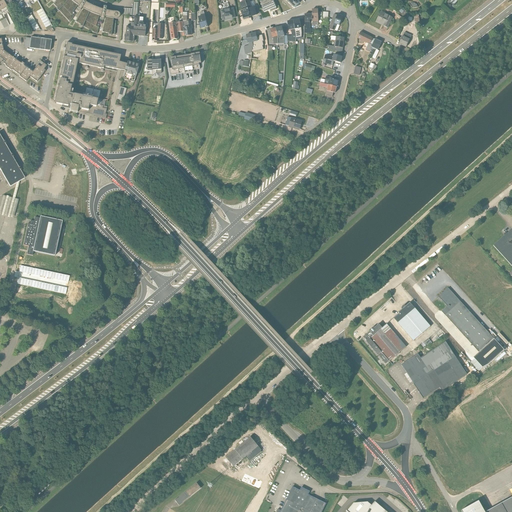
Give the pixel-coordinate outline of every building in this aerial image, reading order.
[(3,0),(0,0),(0,14),(8,10),(7,7),(3,0)] [(34,3),(36,1),(35,0),(15,0),(16,2),(20,8),(26,5),(28,8),(32,6),(30,2),(33,1),(34,3)] [(111,34),(114,35),(116,21),(113,21),(113,19),(116,19),(118,18),(119,17),(119,15),(119,14),(118,13),(117,12),(105,10),(106,8),(106,7),(103,7),(102,10),(90,5),(85,2),(86,0),(82,0),(81,0),(46,0),(48,3),(50,0),(57,0),(53,4),(57,8),(56,9),(58,11),(59,10),(70,22),(73,17),(71,14),(77,6),(78,6),(77,9),(78,9),(80,11),(81,8),(83,9),(81,13),(80,13),(75,22),(80,25),(79,26),(82,27),(83,27),(82,27),(83,26),(97,34),(98,28),(96,26),(99,16),(100,16),(99,19),(103,20),(104,17),(105,18),(104,22),(102,32),(108,34),(108,35),(111,35),(111,34)] [(249,0),(247,0),(248,3),(246,4),(250,17),(256,15),(255,11),(256,11),(255,7),(252,7),(249,0)] [(272,0),(264,0),(260,2),(262,7),(264,13),(270,10),(270,12),(276,9),(276,8),(273,1),(272,0)] [(240,11),(243,20),(249,18),(249,17),(250,17),(245,1),(239,3),(242,10),(240,11)] [(123,9),(123,15),(137,16),(138,3),(132,2),(132,9),(123,9)] [(221,10),(223,20),(235,18),(233,8),(221,10)] [(39,11),(44,28),(50,26),(44,9),(39,11)] [(203,11),(200,12),(201,16),(198,17),(199,22),(198,23),(199,26),(202,28),(208,27),(203,11)] [(385,13),(381,11),(376,22),(387,28),(392,18),(385,14),(385,13)] [(191,14),(191,18),(190,18),(190,21),(187,22),(187,13),(183,12),(184,32),(184,37),(192,35),(191,29),(192,29),(191,21),(195,20),(195,14),(191,14)] [(337,31),(343,17),(337,15),(334,14),(332,19),(332,20),(329,28),(334,30),(337,31)] [(32,15),(27,18),(34,31),(39,28),(32,15)] [(124,41),(133,42),(134,36),(144,37),(145,28),(143,28),(143,23),(142,23),(142,18),(129,17),(129,23),(130,23),(130,27),(126,26),(125,35),(124,35),(124,41)] [(287,42),(292,42),(292,45),(295,45),(296,38),(296,35),(293,21),(287,22),(289,30),(291,30),(291,33),(292,33),(291,33),(291,36),(287,36),(287,42)] [(170,30),(171,40),(178,39),(176,23),(169,23),(170,29),(170,30)] [(152,29),(151,41),(156,41),(157,39),(162,39),(163,25),(157,24),(157,30),(152,29)] [(284,46),(284,43),(287,43),(287,42),(287,36),(284,36),(282,27),(276,28),(278,37),(278,44),(278,46),(284,46)] [(368,44),(365,50),(370,53),(371,48),(375,40),(372,39),(373,38),(360,32),(357,38),(368,44)] [(262,35),(259,36),(259,37),(256,37),(256,33),(251,34),(253,47),(252,47),(253,50),(252,50),(251,53),(263,50),(262,46),(263,46),(263,42),(263,41),(262,35)] [(404,33),(399,44),(406,47),(409,40),(410,40),(412,36),(404,33)] [(253,47),(251,34),(246,36),(248,46),(243,47),(245,54),(251,53),(252,50),(253,50),(252,47),(253,47)] [(344,38),(331,36),(330,40),(335,41),(334,46),(327,45),(327,49),(342,53),(344,38)] [(31,38),(29,48),(49,51),(51,40),(31,37),(31,38)] [(0,61),(1,62),(3,60),(5,61),(3,64),(6,65),(5,66),(11,71),(12,70),(19,76),(26,81),(29,77),(37,82),(45,71),(43,70),(46,66),(44,65),(46,63),(42,60),(41,62),(40,61),(33,71),(22,62),(21,64),(10,55),(11,54),(4,49),(3,49),(1,39),(0,39),(0,61)] [(370,53),(369,57),(372,58),(376,50),(377,51),(381,42),(375,39),(375,40),(371,48),(370,53)] [(71,44),(66,43),(54,99),(57,100),(56,104),(64,106),(64,105),(64,104),(70,105),(69,112),(105,120),(106,118),(105,117),(107,107),(101,105),(102,99),(72,93),(73,90),(71,89),(77,63),(103,69),(104,67),(117,70),(120,55),(71,45),(71,44)] [(201,63),(199,53),(194,53),(194,54),(191,54),(191,55),(170,58),(172,68),(169,69),(170,76),(185,73),(193,72),(193,70),(200,69),(199,63),(201,63)] [(325,55),(323,63),(332,65),(333,61),(340,63),(342,57),(333,55),(333,57),(325,55)] [(154,60),(146,60),(147,71),(156,70),(156,74),(161,73),(161,58),(154,59),(154,60)] [(134,82),(139,65),(127,62),(122,79),(134,82)] [(306,65),(304,64),(303,68),(304,69),(313,72),(315,67),(306,64),(306,65)] [(330,77),(326,76),(324,84),(336,87),(338,81),(333,80),(333,78),(330,78),(330,77)] [(326,95),(332,97),(333,93),(335,93),(336,87),(320,83),(319,87),(327,88),(326,91),(327,91),(326,95)] [(117,99),(122,101),(126,89),(120,87),(117,99)] [(288,117),(285,125),(299,130),(301,122),(288,117)] [(0,135),(0,169),(10,187),(15,184),(12,198),(9,197),(9,196),(6,196),(3,195),(0,204),(0,214),(1,215),(4,216),(4,215),(7,216),(7,217),(10,218),(10,217),(13,218),(18,200),(15,199),(19,182),(24,178),(20,170),(21,170),(19,167),(19,168),(12,157),(13,157),(12,154),(11,155),(5,144),(6,143),(4,141),(3,142),(0,135)] [(28,224),(23,245),(28,246),(27,254),(32,255),(33,251),(54,256),(55,251),(59,251),(64,227),(61,226),(62,221),(40,217),(40,218),(35,217),(34,221),(30,221),(29,224),(28,224)] [(511,270),(508,274),(511,278),(511,277),(511,228),(493,246),(511,266),(511,270)] [(493,339),(448,288),(438,297),(447,306),(442,312),(478,353),(493,339)] [(410,303),(406,306),(404,306),(403,306),(401,308),(401,309),(398,312),(399,314),(393,318),(413,341),(430,326),(410,303)] [(386,364),(406,347),(387,324),(382,328),(379,324),(374,328),(373,327),(369,330),(370,331),(363,337),(364,339),(365,341),(366,341),(367,342),(366,342),(378,355),(386,364)] [(504,350),(494,339),(493,339),(478,353),(473,358),(482,368),(489,364),(504,350)] [(412,382),(454,354),(446,342),(421,358),(418,354),(401,365),(407,373),(412,382)] [(442,391),(467,375),(454,354),(412,382),(416,388),(423,398),(439,388),(442,391)] [(410,384),(412,382),(407,373),(404,375),(410,384)] [(261,452),(261,450),(250,437),(225,457),(233,467),(246,457),(250,461),(261,452)] [(174,500),(178,506),(201,488),(196,483),(174,500)] [(299,491),(292,487),(279,511),(321,511),(324,507),(326,504),(308,495),(310,492),(301,487),(299,491)] [(511,511),(511,497),(486,511),(511,511)] [(354,503),(345,511),(386,511),(375,502),(371,505),(368,503),(354,503)]
